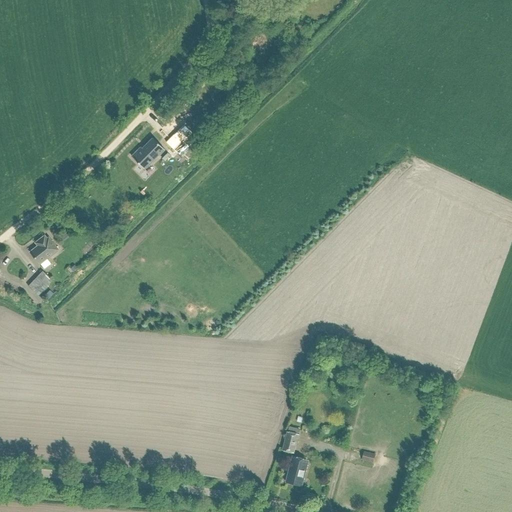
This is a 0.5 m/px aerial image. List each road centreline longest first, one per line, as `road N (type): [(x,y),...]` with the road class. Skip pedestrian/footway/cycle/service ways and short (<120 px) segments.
road 1 (track): [(207,0),(208,34),(178,77),(73,183),(0,239)]
road 2 (unclassified): [(0,470),(192,490),(309,511)]
